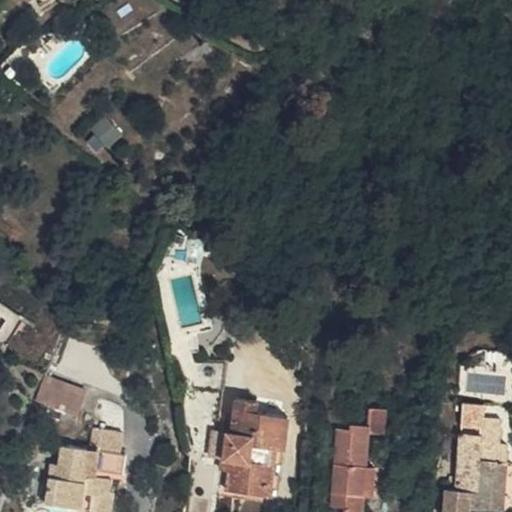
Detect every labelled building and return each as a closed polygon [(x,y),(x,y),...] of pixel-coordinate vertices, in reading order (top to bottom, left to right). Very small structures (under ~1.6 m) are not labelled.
[(38,399),(79,415),(89,387),(49,372),(38,399)] [(469,475),(462,474),(462,477),(455,476),(454,488),(448,487),(446,511),(475,511),(476,509),(495,510),(497,483),(503,484),(505,462),(511,462),(511,441),(506,441),(508,419),(489,417),(491,402),(467,400),(462,463),(469,464),(469,475)] [(221,448),(219,477),(223,478),(222,490),(221,510),(242,511),(242,496),(266,497),(269,462),(279,463),(282,435),(252,430),(252,415),(229,414),(226,448),(221,448)] [(367,511),(369,492),(372,465),(376,422),(359,421),(359,424),(358,426),(344,426),(338,504),(347,506),(346,511),(367,511)] [(56,458),(49,498),(83,503),(87,480),(97,482),(92,511),(114,511),(119,483),(112,482),(114,471),(129,473),(132,454),(121,452),(124,433),(98,429),(95,446),(65,442),(62,459),(56,458)] [(242,496),(242,511),(245,511),(273,511),(279,463),(269,462),(266,497),(242,496)] [(497,483),(495,510),(509,511),(511,467),(511,462),(505,462),(503,484),(497,483)] [(372,465),(369,492),(376,493),(379,465),(372,465)] [(223,478),(219,477),(214,477),(213,489),(222,490),(223,478)]
